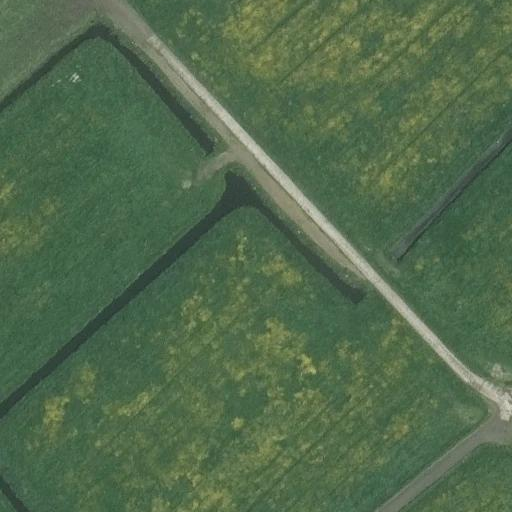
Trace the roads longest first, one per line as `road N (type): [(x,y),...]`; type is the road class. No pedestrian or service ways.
road 1 (track): [(114,0),(399,308),(478,387),(511,408)]
road 2 (track): [(511,409),(394,511)]
